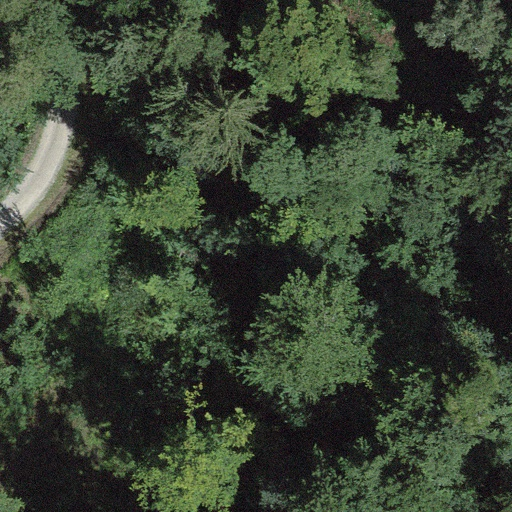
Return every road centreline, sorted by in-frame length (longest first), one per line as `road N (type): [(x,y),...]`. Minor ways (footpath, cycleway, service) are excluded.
road 1 (track): [(173,0),(511,277)]
road 2 (track): [(56,0),(76,79),(55,169),(0,217)]
